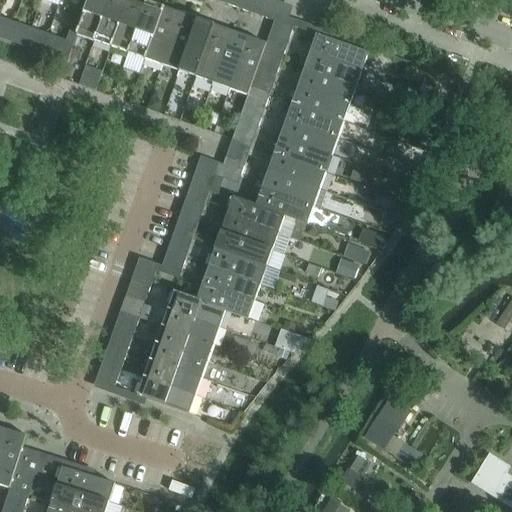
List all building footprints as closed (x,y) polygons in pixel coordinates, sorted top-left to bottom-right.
[(110,0),(89,0),(77,37),(95,43),(110,0)] [(129,0),(110,0),(95,43),(113,49),(129,0)] [(148,3),(138,0),(129,0),(113,49),(129,55),(148,3)] [(243,0),(228,0),(227,6),(240,11),(243,0)] [(258,3),(248,0),(243,0),(240,11),(254,15),(258,3)] [(165,9),(148,3),(129,55),(146,61),(165,9)] [(279,11),(265,6),(260,18),(274,23),(279,11)] [(182,15),(165,9),(146,61),(164,67),(182,15)] [(197,21),(182,15),(164,67),(179,73),(197,21)] [(12,23),(0,18),(0,32),(8,35),(12,23)] [(215,27),(197,21),(179,73),(197,79),(215,27)] [(19,25),(14,37),(27,42),(32,30),(19,25)] [(294,29),(282,25),(277,39),(289,43),(294,29)] [(232,33),(215,27),(197,79),(214,85),(232,33)] [(46,35),(32,30),(27,42),(41,47),(46,35)] [(249,39),(232,33),(214,85),(230,91),(249,39)] [(53,37),(48,50),(62,54),(66,42),(53,37)] [(369,55),(317,37),(311,55),(363,73),(369,55)] [(267,46),(249,39),(230,91),(248,98),(267,46)] [(287,50),(275,46),(270,59),(282,63),(287,50)] [(363,73),(311,55),(305,72),(357,90),(363,73)] [(282,63),(270,59),(265,73),(277,77),(282,63)] [(357,90),(305,72),(298,89),(350,108),(357,90)] [(275,84),(263,80),(258,93),(270,97),(275,84)] [(350,108),(298,89),(293,106),(345,124),(350,108)] [(270,97),(258,93),(253,107),(265,111),(270,97)] [(345,124),(293,106),(287,122),(339,141),(345,124)] [(263,118),(251,114),(246,126),(258,130),(263,118)] [(339,141),(287,122),(281,139),(333,157),(339,141)] [(258,130),(246,126),(241,141),(253,145),(258,130)] [(333,157),(281,139),(275,157),(327,175),(333,157)] [(251,152),(239,147),(234,161),(246,165),(251,152)] [(327,175),(275,157),(269,173),(321,191),(327,175)] [(246,165),(234,161),(229,175),(241,179),(246,165)] [(321,191),(269,173),(262,191),(314,210),(321,191)] [(204,174),(199,188),(211,193),(216,178),(204,174)] [(211,193),(199,188),(194,201),(206,206),(211,193)] [(262,191),(257,207),(256,208),(298,223),(308,227),(314,210),(262,191)] [(298,223),(256,208),(257,207),(234,199),(228,217),(280,235),(292,240),(298,223)] [(204,212),(192,208),(187,223),(199,227),(204,212)] [(280,235),(228,217),(221,235),(273,254),(280,235)] [(199,227),(187,223),(182,235),(194,240),(199,227)] [(273,254),(221,235),(216,251),(268,270),(273,254)] [(192,246),(180,242),(175,255),(187,260),(192,246)] [(268,270),(216,251),(210,267),(262,286),(268,270)] [(187,260),(175,255),(170,269),(182,273),(187,260)] [(262,286),(210,267),(203,286),(255,304),(262,286)] [(145,269),(140,282),(152,286),(157,273),(145,269)] [(152,286),(140,282),(135,296),(147,300),(152,286)] [(255,304),(203,286),(198,302),(227,312),(227,313),(249,321),(255,304)] [(198,302),(175,294),(168,312),(220,331),(227,313),(227,312),(198,302)] [(324,308),(324,309),(335,313),(339,303),(327,299),(324,308)] [(145,307),(133,303),(128,317),(140,321),(145,307)] [(511,307),(499,325),(511,334),(511,307)] [(220,331),(168,312),(162,329),(214,348),(220,331)] [(140,321),(128,317),(123,330),(135,334),(140,321)] [(214,348),(162,329),(156,346),(209,364),(214,348)] [(133,341),(121,337),(116,350),(128,354),(133,341)] [(209,364),(156,346),(151,362),(203,381),(209,364)] [(128,354),(116,350),(111,364),(123,368),(128,354)] [(203,381),(151,362),(145,379),(197,398),(203,381)] [(121,375),(108,370),(104,384),(116,388),(121,375)] [(197,398),(145,379),(138,397),(190,416),(197,398)] [(379,419),(367,439),(386,452),(399,432),(379,419)] [(0,460),(9,432),(0,429),(0,460)] [(27,438),(9,432),(0,460),(0,487),(10,490),(27,438)] [(489,455),(470,485),(511,511),(511,478),(505,475),(510,468),(489,455)] [(361,479),(370,465),(358,458),(350,471),(361,479)] [(46,465),(28,459),(24,473),(42,479),(46,465)] [(63,469),(58,488),(110,505),(116,486),(115,486),(95,479),(63,469)] [(34,484),(21,480),(17,494),(29,497),(34,484)] [(58,488),(52,505),(75,511),(107,511),(110,505),(58,488)] [(29,497),(17,494),(13,507),(25,511),(29,497)] [(456,499),(448,511),(455,511),(462,503),(456,499)] [(351,511),(352,511),(333,500),(325,511),(351,511)]
